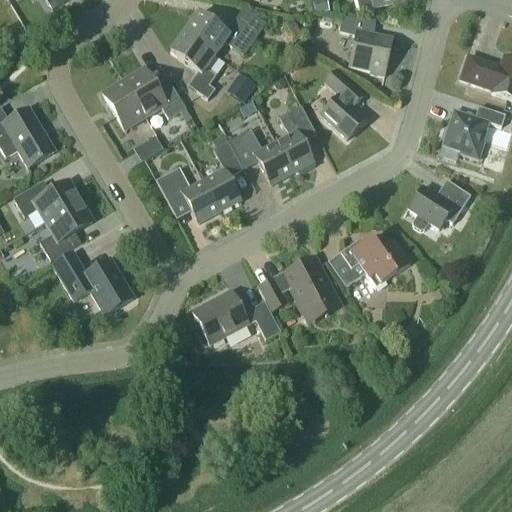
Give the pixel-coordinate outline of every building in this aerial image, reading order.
[(43,0),(52,13),(72,0),(43,0)] [(326,0),(315,0),(312,1),(314,16),(329,13),(326,0)] [(355,0),(359,13),(407,2),(406,0),(355,0)] [(198,16),(184,36),(215,58),(224,45),(243,58),(258,38),(235,22),(225,35),(198,16)] [(384,80),(392,41),(373,37),(375,23),(343,20),(339,35),(355,39),(348,70),(370,74),(369,77),(384,80)] [(206,71),(215,58),(184,36),(170,55),(197,75),(187,88),(207,102),(215,92),(209,88),(216,78),(206,71)] [(467,59),(459,83),(492,94),(491,96),(511,103),(511,61),(503,58),(500,70),(467,59)] [(144,71),(123,84),(145,120),(161,111),(168,122),(185,112),(169,86),(157,93),(144,71)] [(363,100),(352,90),(335,74),(323,86),(337,99),(319,119),(346,143),(365,122),(353,111),(363,100)] [(243,75),(231,94),(249,104),(260,86),(243,75)] [(145,120),(123,84),(102,97),(124,133),(145,120)] [(288,138),(274,145),(292,177),(295,175),(299,177),(315,169),(302,145),(316,138),(300,108),(278,120),(288,138)] [(500,130),(504,118),(478,109),(474,121),(453,114),(442,149),(460,154),(459,157),(478,163),(484,144),(481,144),(487,126),(500,130)] [(2,127),(0,123),(0,153),(5,162),(17,155),(27,171),(55,155),(28,111),(2,127)] [(292,177),(274,145),(261,152),(250,132),(228,144),(243,172),(257,164),(270,188),(292,177)] [(154,138),(131,153),(139,166),(162,152),(154,138)] [(223,172),(202,183),(219,215),(240,204),(228,181),(242,173),(227,144),(212,152),(223,172)] [(198,227),(219,215),(202,183),(189,190),(179,170),(155,183),(170,212),(186,204),(198,227)] [(422,189),(407,212),(417,218),(412,226),(413,230),(419,234),(423,233),(428,226),(438,232),(444,222),(451,227),(470,199),(446,183),(436,199),(422,189)] [(37,213),(45,225),(80,205),(67,184),(49,195),(43,184),(13,203),(24,221),(37,213)] [(80,205),(45,225),(53,238),(39,246),(50,264),(80,246),(74,236),(92,225),(80,205)] [(363,246),(360,242),(327,264),(345,291),(365,277),(375,291),(409,267),(392,242),(378,252),(370,241),(363,246)] [(104,319),(133,301),(110,262),(85,277),(73,256),(52,269),(73,304),(89,295),(104,319)] [(306,321),(336,305),(313,261),(260,290),(272,312),(284,306),(279,296),(290,290),(297,304),(295,306),(302,319),(305,318),(306,321)] [(280,335),(270,317),(264,305),(242,316),(230,294),(191,315),(209,349),(255,324),(265,343),(280,335)]
